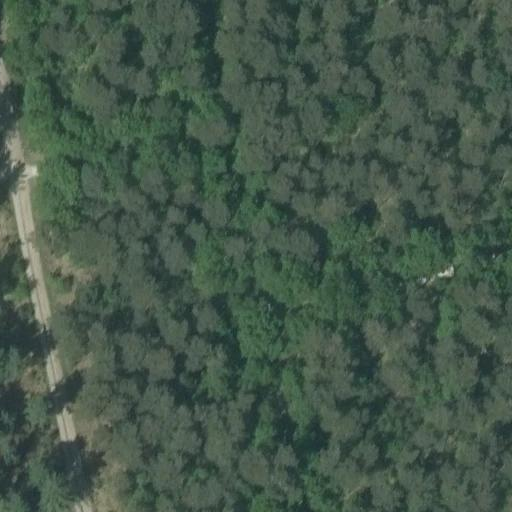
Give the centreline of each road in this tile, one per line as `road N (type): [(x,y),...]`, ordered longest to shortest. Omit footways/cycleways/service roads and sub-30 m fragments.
road 1 (track): [(511,259),(300,314),(263,314),(222,154)]
road 2 (track): [(20,176),(88,511)]
road 3 (track): [(20,176),(222,154)]
